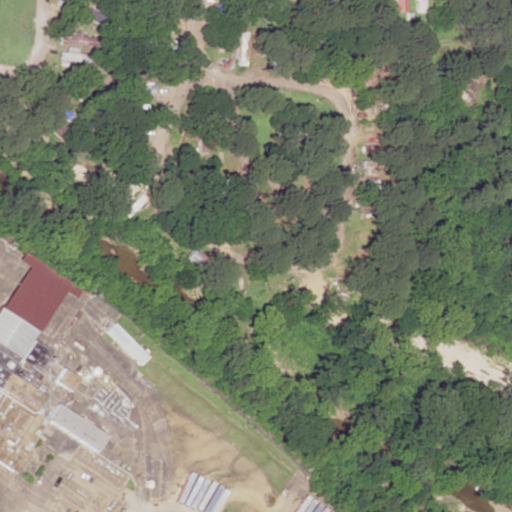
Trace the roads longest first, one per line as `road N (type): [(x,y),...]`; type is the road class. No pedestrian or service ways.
road 1 (residential): [(194,72),(287,82),(339,98),(349,176),(325,257),(290,267),(218,248),(162,190),(155,149),(179,84),(194,72)]
road 2 (residential): [(223,81),(244,167),(338,211)]
